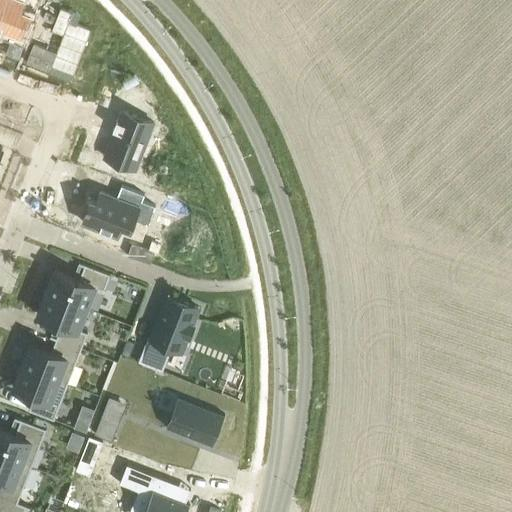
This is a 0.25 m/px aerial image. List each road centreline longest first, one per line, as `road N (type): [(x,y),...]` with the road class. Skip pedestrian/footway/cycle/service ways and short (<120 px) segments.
road 1 (tertiary): [(288,425),(301,406),(307,319),(281,202),(239,103),(161,0)]
road 2 (tertiary): [(133,0),(213,113),(253,210),(288,425)]
road 3 (residential): [(17,222),(59,111),(0,86)]
road 4 (residential): [(17,222),(174,279)]
